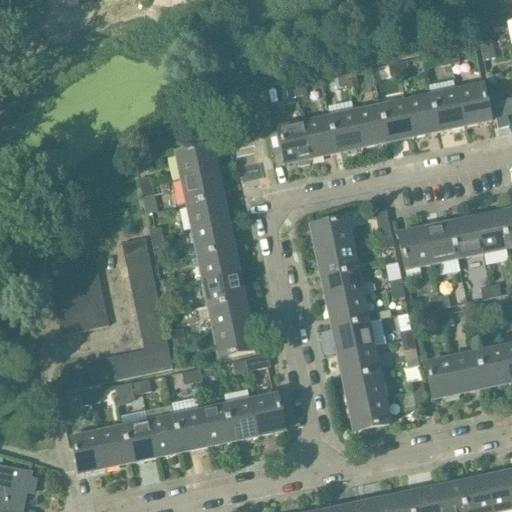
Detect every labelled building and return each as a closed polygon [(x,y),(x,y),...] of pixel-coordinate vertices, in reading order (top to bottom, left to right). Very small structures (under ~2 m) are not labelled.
[(483,7),(481,0),(468,0),(471,10),(483,7)] [(490,38),(479,41),(481,51),(492,48),(490,38)] [(494,58),(492,48),(481,51),(483,61),(494,58)] [(447,54),(450,66),(460,64),(458,52),(447,54)] [(447,54),(439,56),(441,68),(450,66),(447,54)] [(396,65),(399,76),(409,74),(407,62),(396,65)] [(396,65),(388,66),(390,78),(399,76),(396,65)] [(346,75),(348,87),(358,85),(355,73),(346,75)] [(346,75),(336,77),(339,89),(348,87),(346,75)] [(295,86),(297,98),(307,96),(304,84),(295,86)] [(288,100),(297,98),(295,86),(285,88),(288,100)] [(482,87),(455,92),(463,128),(490,122),(482,87)] [(489,91),(491,101),(503,99),(501,89),(489,91)] [(430,98),(437,134),(463,128),(455,92),(430,98)] [(430,98),(404,103),(412,139),(437,134),(430,98)] [(503,99),(491,101),(497,128),(509,126),(503,99)] [(379,109),(387,144),(412,139),(404,103),(379,109)] [(379,109),(354,114),(361,150),(387,144),(379,109)] [(328,120),(336,155),(361,150),(354,114),(328,120)] [(328,120),(303,125),(310,161),(336,155),(328,120)] [(303,125),(276,131),(276,132),(265,134),(270,158),(281,156),(283,166),(297,163),(297,167),(300,168),(309,167),(311,164),(310,161),(303,125)] [(175,156),(180,182),(216,175),(210,148),(175,156)] [(180,182),(186,208),(222,200),(216,175),(180,182)] [(138,182),(140,191),(151,188),(149,179),(138,182)] [(153,199),(151,188),(140,191),(145,216),(156,214),(153,199)] [(186,208),(191,233),(227,225),(222,200),(186,208)] [(374,215),(380,241),(391,239),(385,212),(374,215)] [(511,213),(500,216),(507,251),(511,250),(511,213)] [(500,216),(474,221),(482,257),(507,251),(500,216)] [(310,229),(315,255),(351,247),(345,221),(310,229)] [(449,227),(456,262),(482,257),(474,221),(449,227)] [(191,233),(197,258),(233,251),(227,225),(191,233)] [(449,227),(423,232),(431,268),(456,262),(449,227)] [(149,231),(151,241),(163,239),(161,229),(149,231)] [(423,232),(397,238),(405,273),(431,268),(423,232)] [(151,241),(153,251),(165,248),(163,239),(151,241)] [(391,239),(380,241),(382,251),(393,248),(391,239)] [(122,246),(124,257),(146,252),(144,241),(122,246)] [(315,255),(321,280),(356,273),(351,247),(315,255)] [(197,258),(202,284),(238,277),(233,251),(197,258)] [(94,252),(70,257),(72,268),(96,263),(94,252)] [(124,257),(126,267),(149,262),(146,252),(124,257)] [(48,273),(72,268),(70,257),(46,262),(48,273)] [(126,267),(128,278),(151,273),(149,262),(126,267)] [(96,263),(72,268),(74,279),(98,274),(96,263)] [(48,273),(50,284),(74,279),(72,268),(48,273)] [(128,278),(131,288),(153,284),(151,273),(128,278)] [(321,280),(326,306),(362,298),(356,273),(321,280)] [(98,274),(74,279),(77,290),(100,285),(98,274)] [(202,284),(208,310),(244,302),(238,277),(202,284)] [(50,284),(53,295),(77,290),(74,279),(50,284)] [(402,290),(400,280),(389,282),(391,292),(402,290)] [(160,283),(162,292),(174,290),(172,281),(160,283)] [(131,288),(133,299),(155,294),(153,284),(131,288)] [(100,285),(77,290),(79,301),(103,296),(100,285)] [(498,288),(489,290),(491,302),(500,300),(498,288)] [(53,295),(55,306),(79,301),(77,290),(53,295)] [(162,292),(164,302),(176,300),(174,290),(162,292)] [(402,290),(391,292),(393,302),(404,299),(402,290)] [(480,292),(482,304),(491,302),(489,290),(480,292)] [(133,299),(135,310),(158,305),(155,294),(133,299)] [(103,296),(79,301),(81,312),(105,307),(103,296)] [(326,306),(332,331),(367,324),(362,298),(326,306)] [(447,298),(438,300),(440,312),(449,310),(447,298)] [(429,302),(431,314),(440,312),(438,300),(429,302)] [(55,306),(57,317),(81,312),(79,301),(55,306)] [(208,310),(213,335),(249,327),(244,302),(208,310)] [(412,306),(414,315),(425,312),(423,304),(412,306)] [(504,316),(502,304),(493,306),(495,318),(504,316)] [(135,310),(138,320),(160,316),(158,305),(135,310)] [(486,320),(495,318),(493,306),(483,308),(486,320)] [(105,307),(81,312),(83,323),(107,318),(105,307)] [(57,317),(59,328),(83,323),(81,312),(57,317)] [(453,326),(451,315),(442,316),(444,328),(453,326)] [(138,320),(140,331),(162,326),(160,316),(138,320)] [(435,330),(444,328),(442,316),(433,319),(435,330)] [(107,318),(83,323),(86,334),(110,329),(107,318)] [(83,323),(59,328),(62,339),(86,334),(83,323)] [(332,331),(337,357),(372,349),(367,324),(332,331)] [(140,331),(142,342),(165,337),(162,326),(140,331)] [(249,327),(213,335),(219,362),(255,354),(249,327)] [(400,333),(402,343),(414,341),(411,330),(400,333)] [(171,334),(173,343),(184,341),(183,331),(171,334)] [(150,376),(172,372),(165,337),(142,342),(144,352),(150,376)] [(173,343),(175,353),(187,351),(184,341),(173,343)] [(404,352),(416,350),(414,341),(402,343),(404,352)] [(511,348),(502,351),(510,386),(511,385),(511,348)] [(337,357),(342,382),(378,375),(372,349),(337,357)] [(477,356),(485,391),(510,386),(502,351),(477,356)] [(139,379),(150,376),(144,352),(134,354),(139,379)] [(128,381),(139,379),(134,354),(123,357),(128,381)] [(477,356),(452,361),(459,397),(485,391),(477,356)] [(118,383),(128,381),(123,357),(113,359),(118,383)] [(270,369),(268,357),(242,363),(244,374),(270,369)] [(107,385),(118,383),(113,359),(102,361),(107,385)] [(96,388),(107,385),(102,361),(91,364),(96,388)] [(452,361),(425,367),(432,403),(459,397),(452,361)] [(233,364),(235,376),(244,374),(242,363),(233,364)] [(86,390),(96,388),(91,364),(81,366),(86,390)] [(75,392),(86,390),(81,366),(70,368),(75,392)] [(65,395),(75,392),(70,368),(59,370),(65,395)] [(200,371),(191,373),(193,385),(203,383),(200,371)] [(193,385),(191,373),(181,375),(183,387),(193,385)] [(342,382),(348,408),(383,400),(378,375),(342,382)] [(150,382),(140,384),(143,396),(153,394),(150,382)] [(412,394),(424,391),(422,383),(410,385),(412,394)] [(143,396),(140,384),(131,386),(133,398),(143,396)] [(115,389),(119,409),(131,406),(126,387),(115,389)] [(418,421),(430,419),(424,391),(412,394),(418,421)] [(100,393),(89,395),(92,407),(102,404),(100,393)] [(92,407),(89,395),(80,397),(83,408),(92,407)] [(277,398),(250,404),(258,439),(285,434),(277,398)] [(389,428),(383,400),(348,408),(354,435),(389,428)] [(225,409),(233,445),(258,439),(250,404),(225,409)] [(172,410),(174,420),(182,455),(207,450),(200,414),(197,405),(172,410)] [(225,409),(200,414),(207,450),(233,445),(225,409)] [(121,421),(123,431),(131,466),(156,461),(149,425),(147,415),(121,421)] [(174,420),(149,425),(156,461),(182,455),(174,420)] [(123,431),(98,436),(105,472),(131,466),(123,431)] [(105,472),(98,436),(71,442),(78,477),(105,472)] [(511,484),(510,475),(484,480),(491,511),(507,511),(511,511),(511,484)] [(0,511),(21,511),(25,493),(33,495),(36,483),(0,476),(0,511)] [(459,486),(464,511),(491,511),(484,480),(459,486)] [(464,511),(459,486),(434,491),(438,511),(464,511)] [(408,496),(411,511),(438,511),(434,491),(408,496)] [(411,511),(408,496),(382,502),(384,511),(411,511)] [(356,507),(356,511),(384,511),(382,502),(356,507)]
